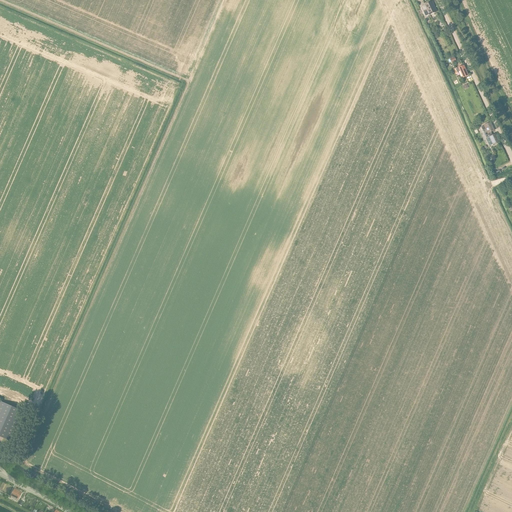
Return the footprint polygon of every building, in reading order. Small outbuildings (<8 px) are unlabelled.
[(431,2),(421,6),(425,16),(436,11),(434,7),(433,7),(431,2)] [(463,77),(466,76),(468,75),(463,66),(462,67),(461,65),(459,67),(459,68),(458,68),(463,77)] [(490,122),(481,127),(483,130),(485,129),(487,133),(494,130),(490,122)] [(489,145),(499,141),(495,134),(486,138),(489,145)] [(1,401),(0,403),(0,436),(10,441),(23,411),(1,401)] [(15,489),(11,497),(18,500),(22,492),(15,489)]
